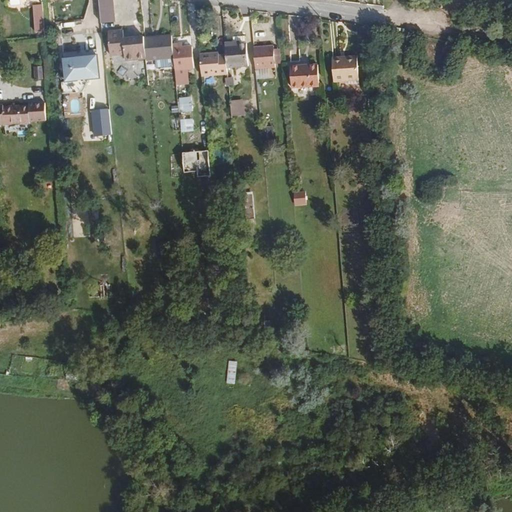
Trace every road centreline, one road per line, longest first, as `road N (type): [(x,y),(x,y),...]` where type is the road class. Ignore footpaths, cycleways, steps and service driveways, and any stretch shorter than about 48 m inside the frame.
road 1 (residential): [(387,20),(224,0)]
road 2 (track): [(511,39),(387,20)]
